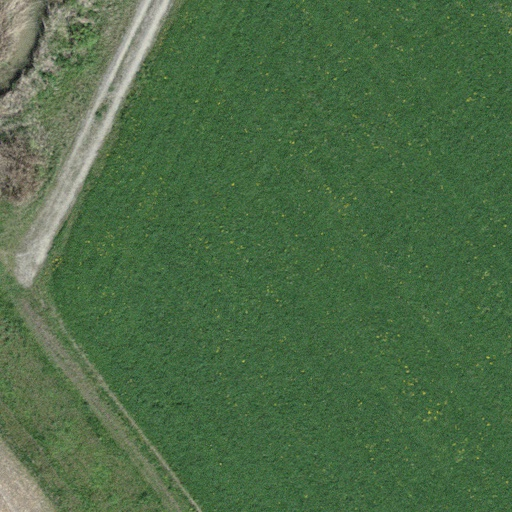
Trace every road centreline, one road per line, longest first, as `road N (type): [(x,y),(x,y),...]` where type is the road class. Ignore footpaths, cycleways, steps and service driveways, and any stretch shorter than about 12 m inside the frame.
road 1 (track): [(10,275),(155,0)]
road 2 (track): [(10,275),(190,511)]
